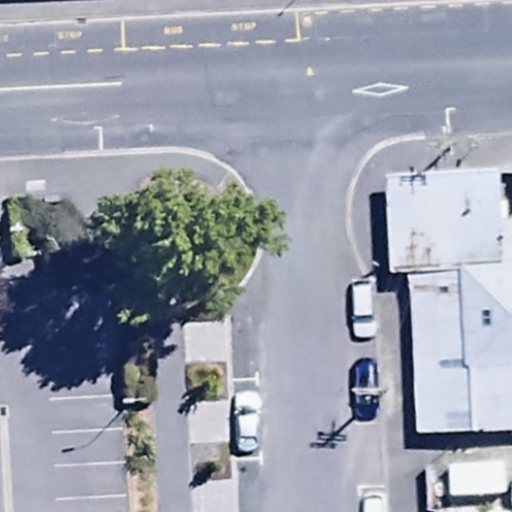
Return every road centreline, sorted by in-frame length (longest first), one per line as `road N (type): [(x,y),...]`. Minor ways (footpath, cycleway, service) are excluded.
road 1 (residential): [(283,71),(303,511)]
road 2 (tertiary): [(283,71),(0,87)]
road 3 (tertiary): [(511,60),(283,71)]
